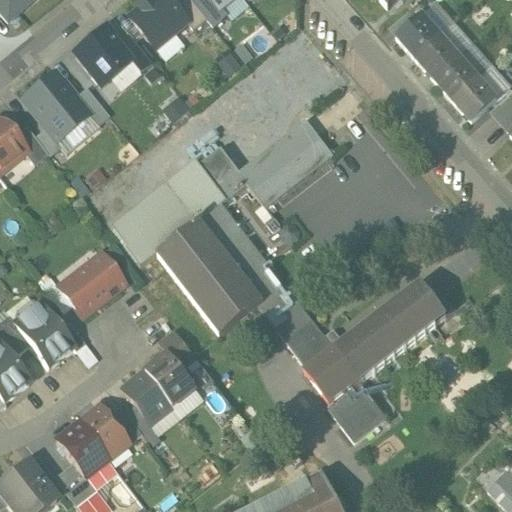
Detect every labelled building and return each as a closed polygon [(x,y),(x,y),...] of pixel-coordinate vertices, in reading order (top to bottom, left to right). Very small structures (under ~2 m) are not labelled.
[(35,0),(0,0),(0,17),(7,25),(35,0)] [(130,20),(155,52),(188,25),(171,4),(167,0),(154,0),(152,2),(149,0),(148,0),(138,8),(141,11),(130,20)] [(236,0),(209,0),(220,13),(236,0)] [(396,0),(370,0),(382,12),(396,0)] [(405,19),(387,35),(394,44),(412,28),(405,19)] [(437,44),(419,23),(412,28),(394,44),(393,45),(411,66),(437,44)] [(132,65),(133,64),(119,48),(107,33),(95,44),(92,41),(86,46),(88,49),(75,60),(100,91),(132,65)] [(130,39),(119,48),(133,64),(132,65),(141,77),(153,67),(130,39)] [(455,64),(437,44),(411,66),(430,87),(455,64)] [(455,64),(430,87),(448,109),(474,86),(455,64)] [(56,145),(89,118),(55,77),(22,103),(56,145)] [(474,86),(448,109),(465,128),(491,105),(474,86)] [(511,112),(504,104),(486,120),(495,129),(511,114),(511,112)] [(511,114),(495,129),(502,138),(511,129),(511,114)] [(195,164),(109,231),(140,272),(156,259),(194,230),(192,228),(202,220),(204,223),(221,209),(223,211),(247,189),(265,213),(333,160),(305,125),(239,177),(220,153),(199,169),(195,164)] [(0,130),(0,175),(23,157),(24,155),(13,141),(9,136),(6,138),(0,130)] [(47,158),(26,131),(13,141),(24,155),(23,157),(33,169),(47,158)] [(223,211),(221,209),(204,223),(202,220),(192,228),(194,230),(156,259),(219,341),(258,311),(275,333),(302,313),(223,211)] [(100,259),(57,293),(71,311),(80,322),(123,289),(100,259)] [(57,293),(49,283),(40,290),(62,318),(71,311),(57,293)] [(307,374),(303,377),(329,410),(359,387),(445,320),(420,287),(340,349),(307,374)] [(59,336),(38,309),(13,329),(29,350),(47,373),(72,354),(59,336)] [(302,313),(275,333),(307,374),(340,349),(330,336),(324,341),(302,313)] [(29,350),(13,329),(7,321),(0,327),(0,332),(20,358),(29,350)] [(68,328),(59,336),(72,354),(75,357),(84,349),(68,328)] [(20,358),(0,332),(0,351),(10,365),(20,358)] [(175,336),(159,348),(167,359),(180,375),(195,363),(175,336)] [(10,365),(0,351),(0,404),(3,408),(28,388),(10,365)] [(167,359),(145,376),(172,411),(194,394),(180,375),(167,359)] [(172,411),(145,376),(121,394),(134,410),(148,429),(172,411)] [(359,387),(329,410),(327,411),(354,446),(386,422),(359,387)] [(148,429),(134,410),(124,418),(141,440),(146,446),(156,439),(148,429)] [(124,418),(119,412),(105,423),(127,451),(141,440),(124,418)] [(105,423),(98,413),(79,428),(108,465),(127,451),(105,423)] [(108,465),(79,428),(55,446),(72,468),(84,484),(85,483),(95,495),(95,496),(117,478),(108,465)] [(53,483),(37,461),(27,469),(42,488),(51,481),(53,483)] [(26,468),(16,476),(15,475),(4,483),(5,485),(0,488),(0,502),(6,510),(7,511),(46,511),(55,505),(42,488),(27,469),(26,468)] [(84,484),(72,468),(53,483),(75,511),(95,496),(95,495),(85,483),(84,484)] [(511,511),(511,471),(481,500),(492,511),(511,511)] [(338,511),(322,479),(259,511),(338,511)]
